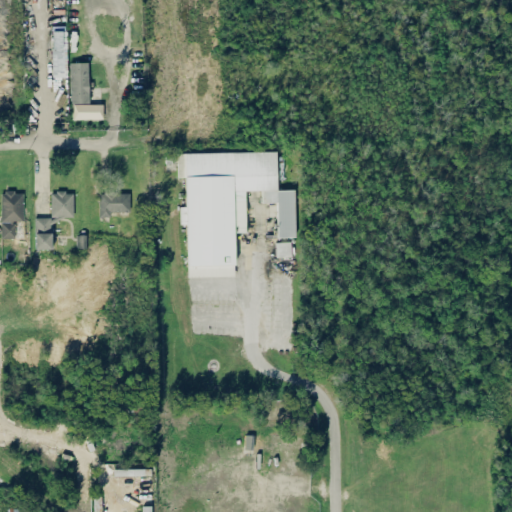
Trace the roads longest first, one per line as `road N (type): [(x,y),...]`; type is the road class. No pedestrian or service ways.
road 1 (residential): [(338,511),(339,395),(280,370),(269,349),(266,249)]
road 2 (residential): [(0,145),(268,146)]
